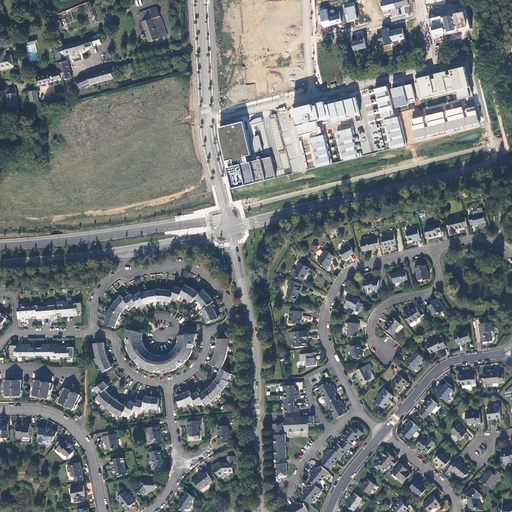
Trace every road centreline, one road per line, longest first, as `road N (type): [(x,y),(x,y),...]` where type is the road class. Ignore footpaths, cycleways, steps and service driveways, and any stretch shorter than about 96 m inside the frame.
road 1 (secondary): [(231,227),(251,330),(265,511)]
road 2 (secondary): [(231,227),(498,163)]
road 3 (residential): [(356,409),(326,345),(327,304),(350,270),(432,249)]
road 4 (residential): [(206,333),(233,313),(215,283),(185,266),(118,276),(92,303),(93,332)]
road 5 (secondary): [(0,263),(124,250),(231,227)]
road 6 (residential): [(0,410),(37,412),(69,426),(92,459),(102,511)]
road 7 (unclassified): [(432,249),(440,276),(433,290),(393,301),(371,325),(386,352)]
road 8 (residential): [(433,68),(471,58),(498,163)]
road 9 (unclassified): [(382,433),(439,368),(493,354)]
road 10 (residential): [(166,385),(180,467),(149,511)]
road 11 (residential): [(312,96),(433,68)]
road 12 (tertiary): [(206,120),(200,0)]
